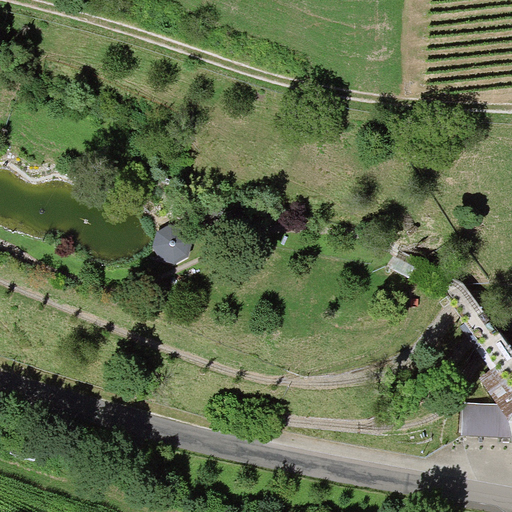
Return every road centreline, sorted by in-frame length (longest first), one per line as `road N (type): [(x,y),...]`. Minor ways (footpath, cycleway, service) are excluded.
road 1 (track): [(0,1),(280,86),(511,112)]
road 2 (unclassified): [(0,389),(188,441),(511,503)]
